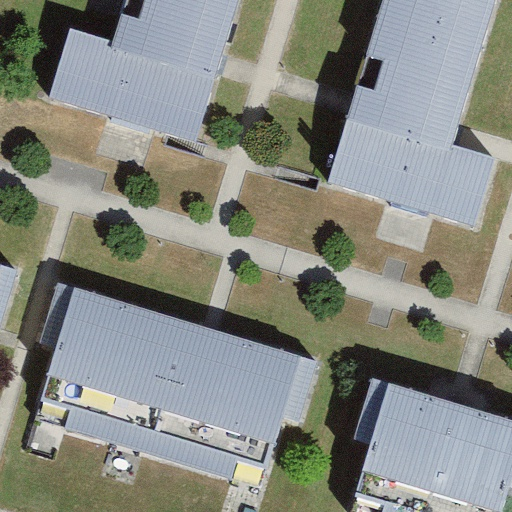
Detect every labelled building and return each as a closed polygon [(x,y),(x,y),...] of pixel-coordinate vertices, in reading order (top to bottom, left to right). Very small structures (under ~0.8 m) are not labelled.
[(55,48),(36,109),(186,154),(214,66),(232,0),(114,0),(96,60),(55,48)] [(383,0),(373,35),(477,68),(496,0),(383,0)] [(326,188),(471,236),(491,168),(451,156),(477,68),(373,35),(353,106),(326,188)] [(186,341),(56,304),(23,416),(248,482),(281,369),(186,341)] [(511,439),(435,416),(374,398),(341,505),(366,511),(493,511),(511,452),(511,439)]
